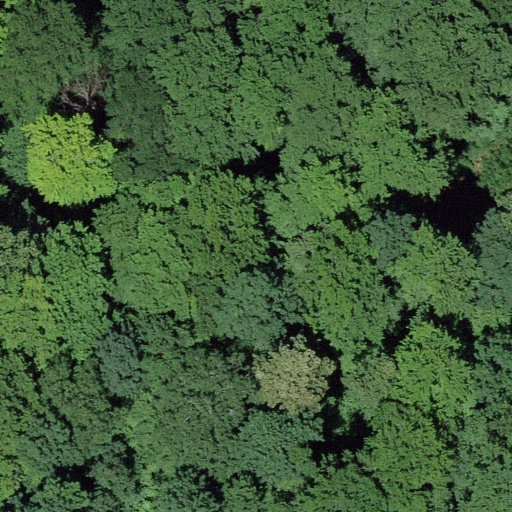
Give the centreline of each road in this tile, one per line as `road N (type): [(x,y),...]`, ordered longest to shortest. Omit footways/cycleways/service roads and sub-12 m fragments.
road 1 (track): [(0,474),(88,379),(358,248),(511,185)]
road 2 (track): [(63,0),(0,178)]
